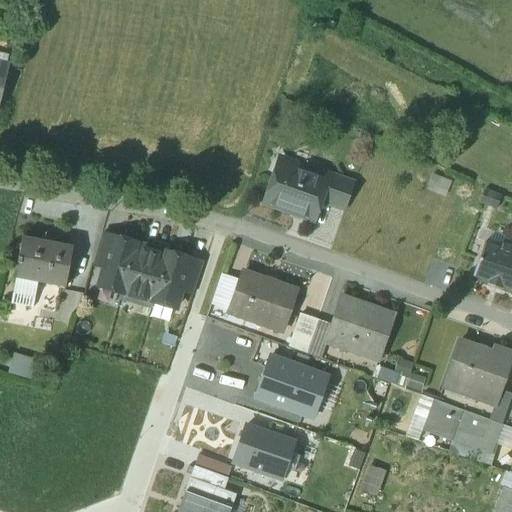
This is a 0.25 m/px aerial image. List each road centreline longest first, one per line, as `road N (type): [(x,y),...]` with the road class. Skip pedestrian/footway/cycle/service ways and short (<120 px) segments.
road 1 (residential): [(0,182),(223,226),(511,325)]
road 2 (residential): [(123,511),(196,315)]
